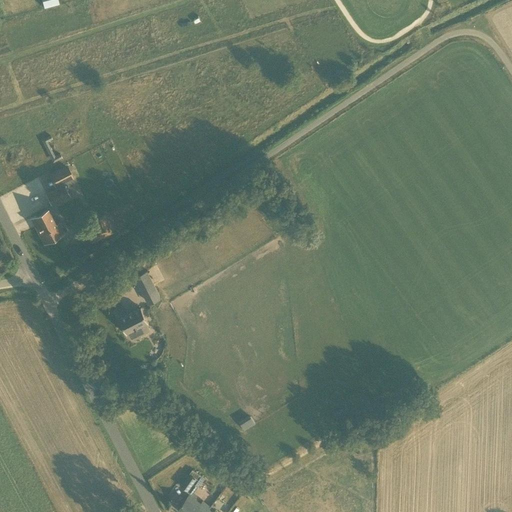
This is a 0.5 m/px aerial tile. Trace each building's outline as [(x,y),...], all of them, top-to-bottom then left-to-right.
[(54,161),(62,157),(59,152),(56,154),(46,136),(42,138),(54,161)] [(66,164),(47,174),(54,187),(73,177),(66,164)] [(51,206),(70,196),(64,185),(46,195),(51,206)] [(60,235),(47,209),(31,218),(35,225),(38,224),(47,242),(60,235)] [(97,227),(102,237),(113,232),(105,215),(93,220),(97,227)] [(151,272),(141,277),(155,304),(165,298),(151,272)] [(146,308),(124,319),(131,334),(139,330),(142,337),(155,330),(152,324),(153,323),(146,308)] [(362,431),(360,434),(367,439),(369,436),(371,432),(364,428),(362,431)] [(336,439),(330,442),(334,449),(340,445),(336,439)] [(187,491),(197,477),(200,474),(193,470),(181,487),(187,491)] [(202,511),(204,511),(192,502),(197,496),(191,491),(178,509),(181,511),(202,511)]
